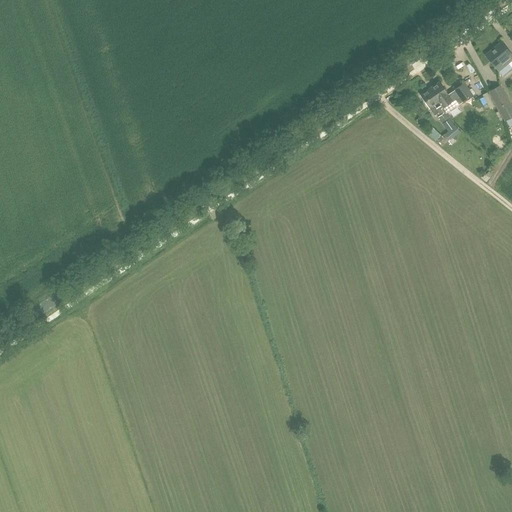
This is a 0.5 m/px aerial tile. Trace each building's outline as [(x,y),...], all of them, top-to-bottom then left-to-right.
[(511,55),(501,42),(494,47),(508,63),(508,64),(511,68),(511,55)] [(498,72),(508,64),(508,63),(494,47),(485,55),(498,72)] [(468,80),(477,96),(485,91),(476,75),(468,80)] [(438,82),(429,89),(438,102),(439,103),(440,102),(444,107),(452,101),(438,82)] [(454,90),(462,102),(472,96),(463,84),(454,90)] [(511,116),(511,107),(500,86),(490,91),(505,121),(511,116)] [(443,111),(440,113),(435,106),(439,103),(438,102),(429,89),(420,95),(435,117),(438,114),(445,122),(441,124),(447,132),(445,133),(450,140),(455,137),(460,134),(443,111)] [(458,140),(455,137),(450,140),(448,141),(451,145),(458,140)]
